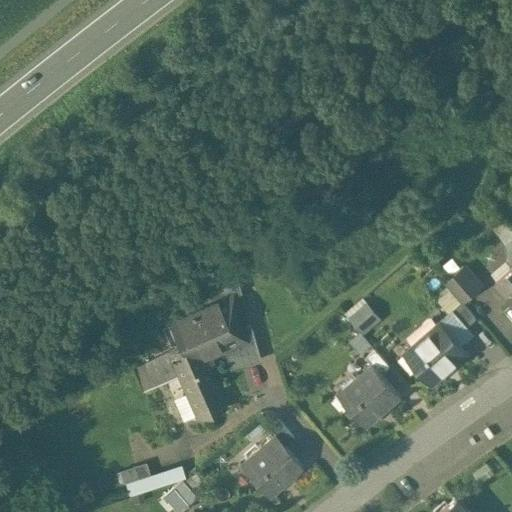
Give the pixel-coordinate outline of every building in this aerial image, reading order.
[(511,248),(507,249),(509,266),(496,278),(511,296),(511,248)] [(464,265),(445,282),(461,301),(462,301),(481,284),(464,265)] [(209,302),(188,311),(190,314),(166,324),(174,343),(183,341),(184,345),(200,338),(204,348),(207,346),(211,348),(215,354),(223,351),(213,315),(234,309),(231,297),(240,293),(236,278),(207,296),(209,302)] [(363,332),(382,315),(363,295),(345,311),(363,332)] [(462,301),(461,301),(452,309),(467,326),(476,318),(462,301)] [(240,328),(234,309),(213,315),(223,351),(227,363),(258,354),(249,325),(240,328)] [(466,352),(438,320),(437,321),(437,322),(405,350),(404,349),(403,350),(431,383),(466,352)] [(184,345),(167,352),(177,374),(205,362),(207,368),(212,365),(204,348),(200,338),(184,345)] [(390,365),(375,348),(367,355),(372,361),(382,373),(390,365)] [(167,352),(143,363),(154,386),(177,375),(177,374),(167,352)] [(371,363),(340,391),(339,390),(338,391),(366,423),(400,394),(382,373),(372,361),(370,363),(371,363)] [(205,362),(177,374),(177,375),(197,419),(225,407),(207,368),(205,362)] [(293,436),(278,419),(270,426),(275,431),(285,443),(293,436)] [(274,433),(242,462),(241,461),(240,462),(268,494),(303,463),(285,443),(275,431),(273,432),(274,433)] [(129,495),(185,473),(180,460),(150,472),(145,459),(119,469),(129,495)] [(181,479),(165,494),(180,511),(197,497),(181,479)] [(471,511),(457,495),(437,511),(471,511)]
